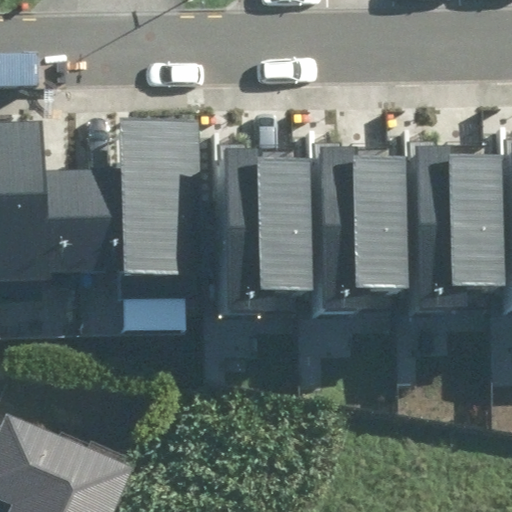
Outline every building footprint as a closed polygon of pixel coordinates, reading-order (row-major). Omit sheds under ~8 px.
[(0,133),(0,288),(189,280),(182,125),(100,129),(102,169),(38,172),(36,132),(0,133)] [(498,315),(511,314),(511,159),(493,160),(498,315)] [(404,318),(498,315),(493,160),(399,163),(404,318)] [(309,321),(404,318),(399,163),(304,166),(309,321)] [(215,324),(309,321),(304,166),(210,169),(215,324)] [(101,511),(122,469),(5,413),(0,423),(0,501),(8,505),(4,511),(101,511)]
